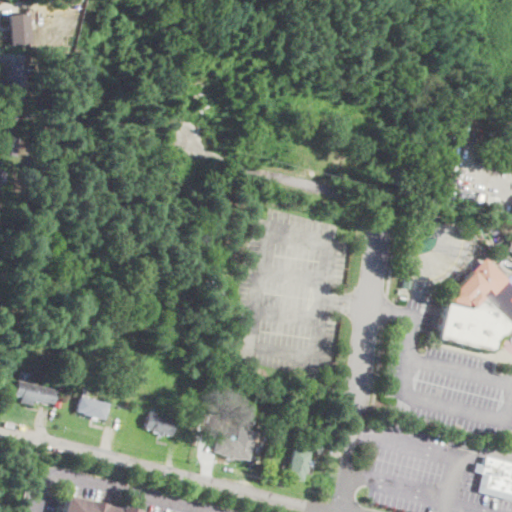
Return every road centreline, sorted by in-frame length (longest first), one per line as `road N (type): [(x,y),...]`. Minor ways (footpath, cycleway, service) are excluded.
road 1 (tertiary): [(0,428),(330,511)]
road 2 (residential): [(339,511),(383,204)]
road 3 (residential): [(383,204),(232,163)]
